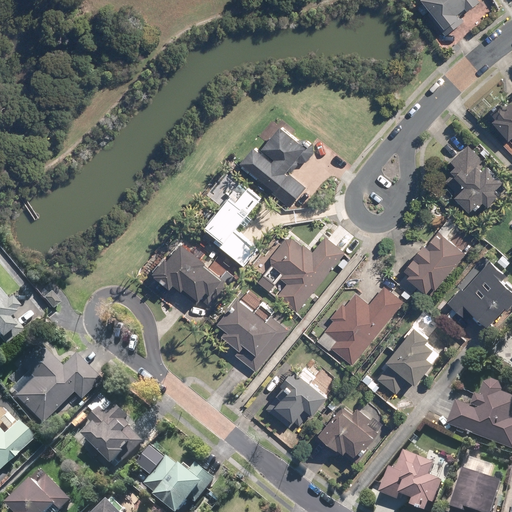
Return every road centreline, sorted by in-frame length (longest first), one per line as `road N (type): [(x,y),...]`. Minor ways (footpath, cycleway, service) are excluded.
road 1 (residential): [(159,376),(331,511)]
road 2 (residential): [(159,376),(93,326),(104,297),(132,300),(146,315),(155,366)]
road 3 (residential): [(385,222),(359,213),(357,191),(414,123)]
road 4 (residential): [(414,123),(511,36)]
